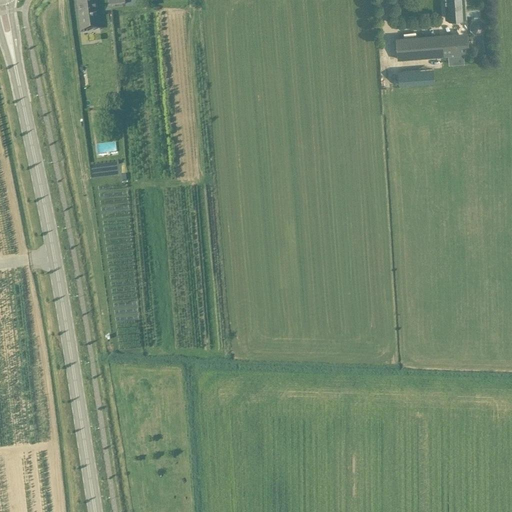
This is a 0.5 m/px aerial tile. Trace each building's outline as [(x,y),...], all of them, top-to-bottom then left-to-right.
[(99,26),(97,14),(95,0),(75,0),(80,29),(99,26)] [(474,15),(474,18),(469,24),(469,30),(474,34),(481,34),(486,29),(485,22),(480,18),(479,8),(464,10),(463,0),(444,0),(446,18),(465,17),(465,16),(474,15)] [(438,36),(397,39),(399,59),(468,54),(467,39),(466,34),(438,36)] [(440,83),(439,75),(434,75),(433,69),(403,71),(403,85),(440,83)] [(116,125),(115,121),(114,111),(104,112),(105,119),(109,119),(110,126),(116,125)]
